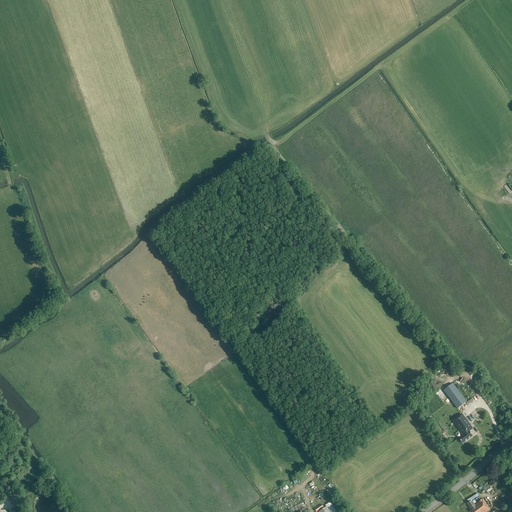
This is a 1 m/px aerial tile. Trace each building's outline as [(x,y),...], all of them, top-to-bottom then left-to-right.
[(452,384),(443,390),(457,409),(466,402),(452,384)] [(459,439),(462,444),(472,437),(469,432),(472,429),(462,415),(453,421),(463,436),(459,439)] [(455,429),(449,433),(453,437),(458,433),(455,429)] [(323,489),(314,493),(317,498),(325,494),(323,489)] [(469,511),(486,511),(490,510),(483,499),(475,505),(472,501),(467,504),(472,510),(469,511)]
